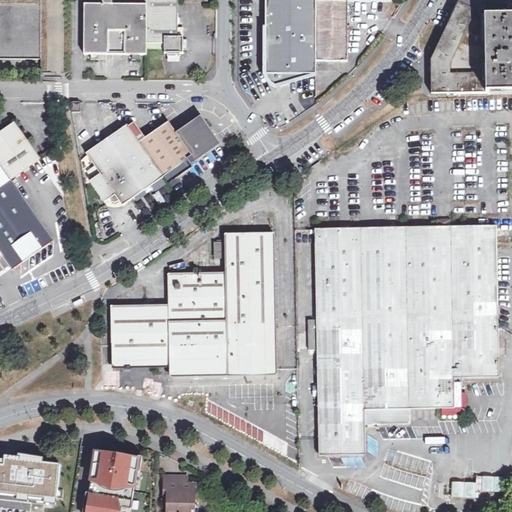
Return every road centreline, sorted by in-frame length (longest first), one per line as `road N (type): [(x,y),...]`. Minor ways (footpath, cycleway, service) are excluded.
road 1 (unclassified): [(0,418),(80,402),(166,413),(353,511)]
road 2 (secondary): [(0,323),(118,265),(273,159)]
road 3 (secondary): [(273,159),(373,82),(430,0)]
road 4 (unclassified): [(0,90),(226,90)]
